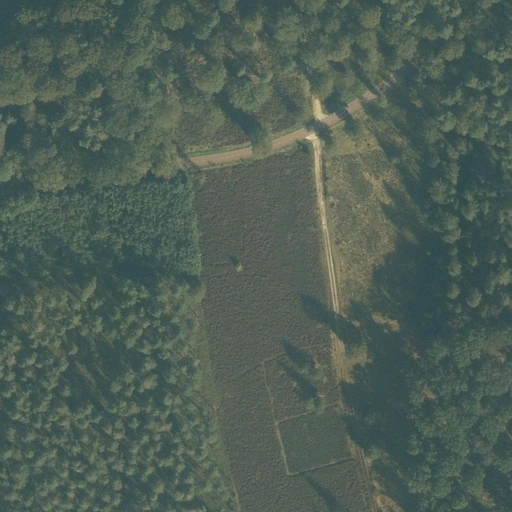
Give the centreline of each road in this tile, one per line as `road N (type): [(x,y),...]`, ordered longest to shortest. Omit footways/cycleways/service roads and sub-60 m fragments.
road 1 (unclassified): [(0,188),(31,177),(310,141),(384,94),(463,0)]
road 2 (track): [(289,0),(310,141),(389,511)]
